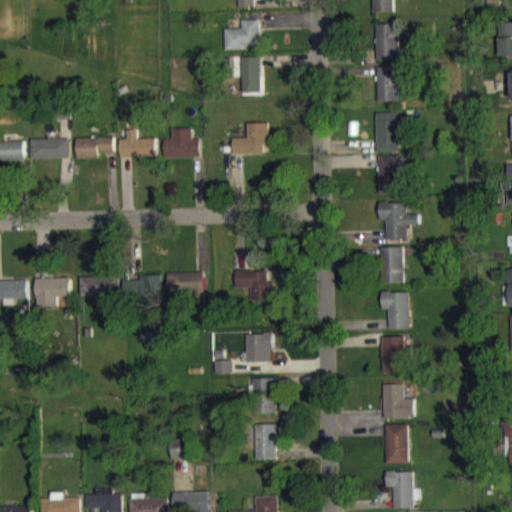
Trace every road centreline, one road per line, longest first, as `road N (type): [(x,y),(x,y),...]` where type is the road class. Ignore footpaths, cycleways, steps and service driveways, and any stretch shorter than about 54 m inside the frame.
road 1 (residential): [(317,0),(327,511)]
road 2 (residential): [(0,219),(323,212)]
